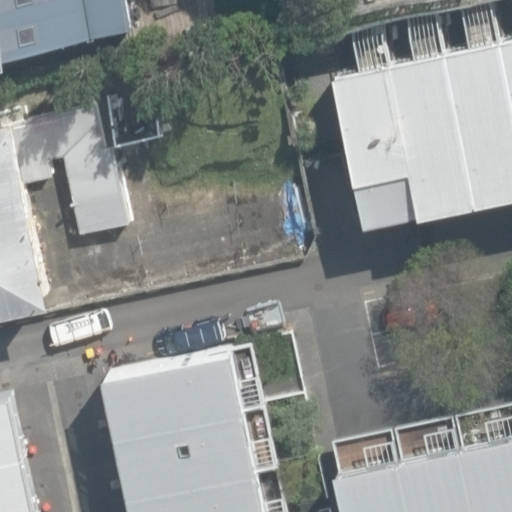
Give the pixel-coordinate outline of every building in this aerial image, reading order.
[(136,24),(131,0),(0,0),(0,58),(13,55),(12,50),(136,24)] [(370,216),(511,185),(511,31),(339,68),(370,216)] [(118,139),(161,131),(153,87),(110,94),(118,139)] [(69,152),(84,227),(134,218),(119,141),(104,143),(96,104),(19,120),(28,161),(69,152)] [(0,305),(56,293),(18,114),(0,117),(0,305)] [(280,511),(243,343),(111,372),(142,511),(280,511)] [(40,511),(13,387),(0,389),(0,511),(40,511)] [(511,511),(511,426),(340,465),(350,511),(511,511)]
